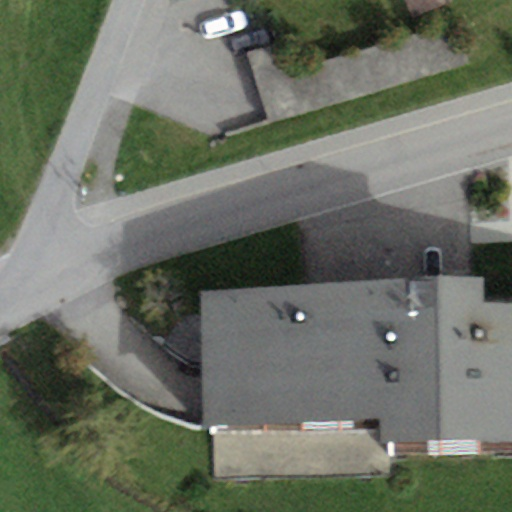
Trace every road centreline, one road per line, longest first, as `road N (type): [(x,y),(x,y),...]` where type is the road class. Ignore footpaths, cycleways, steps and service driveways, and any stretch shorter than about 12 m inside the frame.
road 1 (residential): [(511,128),(45,267)]
road 2 (residential): [(131,0),(57,191),(45,267)]
